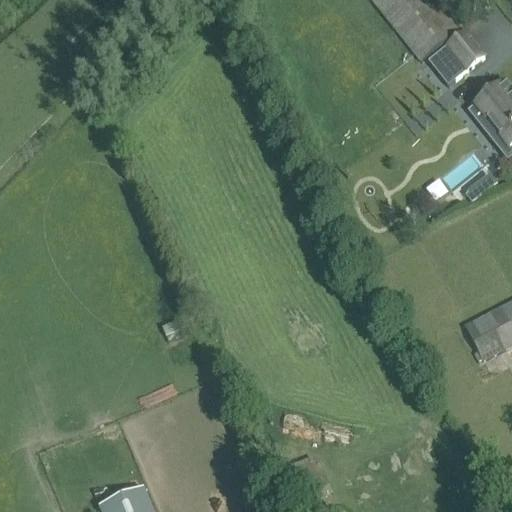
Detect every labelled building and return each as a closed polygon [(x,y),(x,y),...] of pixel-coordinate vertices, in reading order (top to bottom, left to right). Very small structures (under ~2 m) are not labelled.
[(369,0),(414,56),(421,64),(458,34),(431,0),(369,0)] [(463,36),(427,65),(447,89),(482,61),(463,36)] [(475,107),(469,112),(479,124),(494,143),(502,137),(511,148),(511,94),(504,84),(488,96),(477,105),(475,107)] [(401,223),(411,236),(434,218),(424,205),(401,223)] [(511,304),(464,329),(483,366),(511,350),(511,304)] [(291,511),(327,497),(312,458),(273,474),(288,511),(291,511)] [(152,511),(143,490),(99,509),(100,511),(152,511)]
